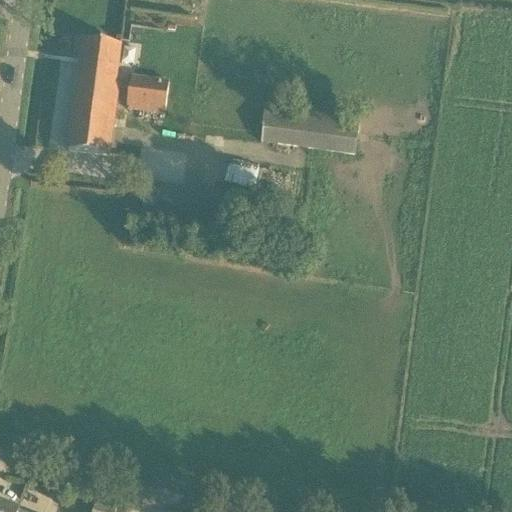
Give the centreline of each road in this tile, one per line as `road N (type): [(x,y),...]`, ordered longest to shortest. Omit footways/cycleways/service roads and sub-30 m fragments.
road 1 (unclassified): [(264,511),(0,450)]
road 2 (unclassified): [(0,120),(20,0)]
